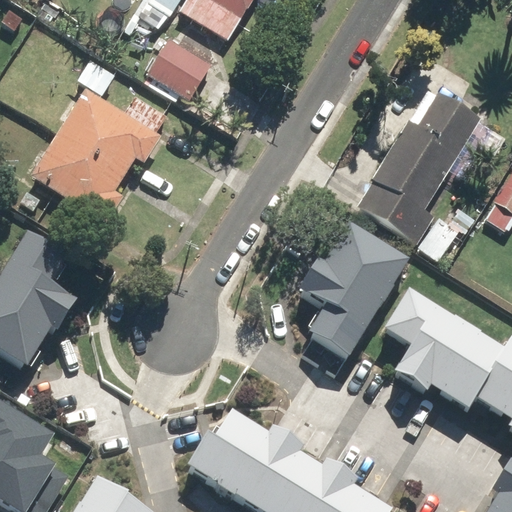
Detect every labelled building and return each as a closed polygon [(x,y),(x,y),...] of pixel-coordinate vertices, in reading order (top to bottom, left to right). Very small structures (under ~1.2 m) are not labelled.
[(253,0),(196,0),(239,25),(253,0)] [(209,67),(166,42),(145,79),(187,103),(209,67)] [(117,77),(93,61),(78,83),(102,99),(117,77)] [(87,213),(108,225),(123,199),(115,195),(133,163),(145,170),(164,137),(86,91),(33,182),(63,199),(52,218),(76,232),(87,213)] [(423,212),(478,119),(438,96),(417,130),(404,123),(353,211),(417,248),(434,219),(423,212)] [(511,229),(511,175),(484,224),(507,237),(511,229)] [(346,365),(410,264),(349,225),(323,266),(317,262),(297,293),(326,312),(308,341),(346,365)] [(69,260),(25,236),(0,280),(0,354),(30,372),(52,333),(56,336),(73,305),(51,293),(69,260)] [(503,352),(407,294),(382,336),(410,353),(395,378),(428,398),(432,390),(467,411),(474,400),(503,352)] [(511,424),(507,433),(511,436),(511,343),(509,342),(503,352),(474,400),(511,423),(511,424)] [(0,502),(16,511),(42,511),(66,473),(42,458),(53,439),(0,407),(0,502)] [(267,436),(223,409),(186,468),(256,511),(388,511),(352,489),(355,483),(327,465),(323,471),(299,456),(302,451),(270,431),(267,436)] [(511,511),(511,464),(509,462),(492,488),(501,494),(488,511),(511,511)] [(148,511),(97,481),(78,511),(148,511)]
